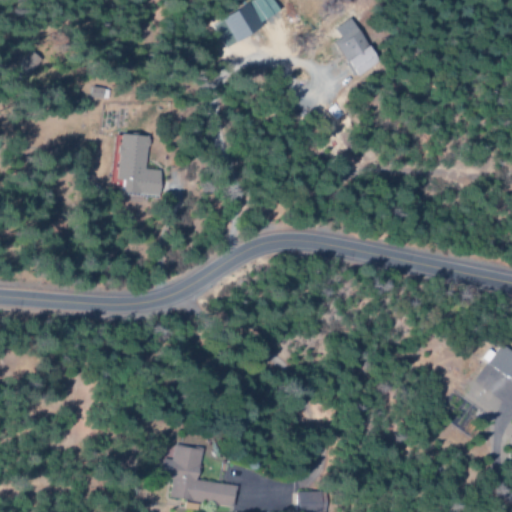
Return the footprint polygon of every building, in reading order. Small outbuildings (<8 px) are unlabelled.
[(246,0),(214,19),(227,42),(253,28),(251,24),(272,12),(264,0),(246,0)] [(349,77),(374,63),(347,18),(323,33),(349,77)] [(35,63),(24,53),(4,75),(15,85),(35,63)] [(103,91),(84,87),(83,97),(101,100),(103,91)] [(154,171),(140,170),(141,137),(111,136),(109,182),(116,182),(115,195),(153,197),(154,171)] [(511,358),(491,346),(479,366),(511,386),(511,358)] [(193,451),(165,447),(163,461),(155,459),(152,479),(167,481),(163,508),(192,511),(193,504),(225,508),(228,487),(189,481),(193,451)] [(291,511),(316,511),(316,493),(292,492),(291,511)]
